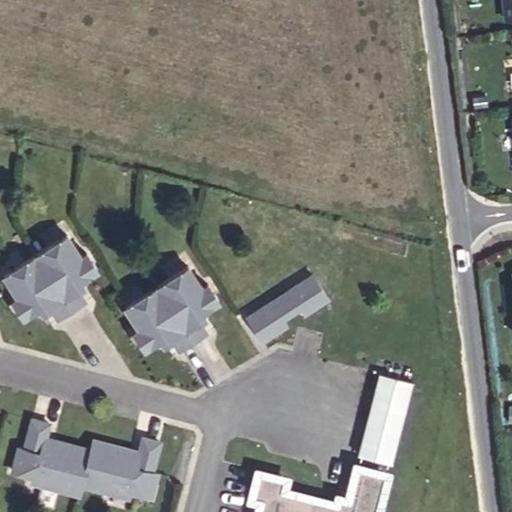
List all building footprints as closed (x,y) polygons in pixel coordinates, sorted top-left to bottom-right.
[(511,0),(499,0),(502,27),(511,26),(511,0)] [(66,229),(35,249),(70,305),(84,296),(76,284),(73,279),(80,275),(97,264),(87,248),(80,252),(66,229)] [(70,305),(35,249),(4,269),(18,291),(11,295),(22,311),(39,301),(45,297),(48,301),(56,314),(70,305)] [(188,262),(156,282),(192,338),(206,329),(198,317),(195,312),(201,307),(218,297),(208,281),(202,285),(188,262)] [(293,293),(284,299),(289,307),(298,301),(304,311),(328,296),(313,273),(290,288),(293,293)] [(80,275),(73,279),(76,284),(83,280),(80,275)] [(192,338),(156,282),(125,301),(139,324),(133,328),(143,344),(160,333),(167,329),(170,334),(178,347),(192,338)] [(45,297),(39,301),(42,305),(48,301),(45,297)] [(280,313),(289,307),(284,299),(274,304),(272,299),(248,314),(262,338),(286,323),(280,313)] [(201,307),(195,312),(198,317),(204,312),(201,307)] [(167,329),(160,333),(163,338),(170,334),(167,329)] [(393,462),(413,381),(381,373),(360,453),(393,462)] [(83,485),(93,449),(56,440),(54,446),(46,444),(51,423),(35,419),(27,449),(21,448),(15,472),(35,477),(33,483),(81,496),(83,485)] [(133,449),(95,440),(93,449),(83,485),(131,498),(133,492),(153,497),(159,473),(154,472),(161,442),(145,437),(140,458),(131,456),(133,449)] [(377,511),(387,474),(360,467),(351,501),(341,498),(340,505),(283,491),(286,479),(261,473),(255,497),(264,500),(261,511),(377,511)]
